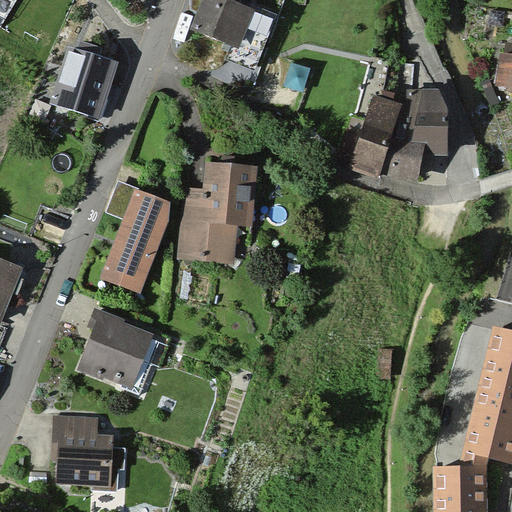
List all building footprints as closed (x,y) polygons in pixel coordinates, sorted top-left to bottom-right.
[(232,52),(247,15),(209,0),(198,0),(185,34),(232,52)] [(511,92),(511,37),(507,58),(498,57),(492,88),(511,92)] [(95,123),(113,65),(68,51),(50,109),(95,123)] [(293,63),(285,86),(303,92),(311,70),(293,63)] [(438,89),(405,89),(402,104),(379,173),(417,182),(424,154),(448,155),(448,109),(438,89)] [(402,104),(373,95),(365,120),(350,115),(336,158),(349,163),(347,168),(378,178),(379,173),(402,104)] [(250,227),(253,167),(199,164),(198,190),(182,189),(178,262),(228,264),(230,226),(250,227)] [(169,208),(131,193),(97,282),(135,297),(169,208)] [(0,317),(19,272),(0,264),(0,317)] [(150,336),(93,316),(74,371),(131,390),(150,336)] [(511,332),(493,328),(465,449),(511,459),(511,332)] [(53,489),(107,491),(109,436),(94,435),(94,417),(50,415),(49,447),(54,448),(53,489)] [(486,511),(485,465),(433,467),(434,511),(486,511)]
